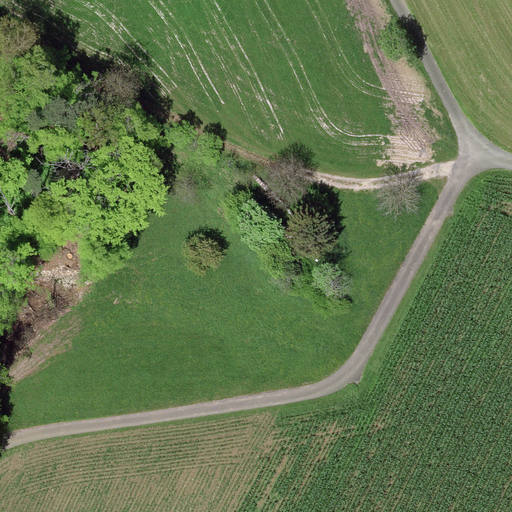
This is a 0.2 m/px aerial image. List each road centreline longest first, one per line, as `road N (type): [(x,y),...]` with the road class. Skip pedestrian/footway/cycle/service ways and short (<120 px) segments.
road 1 (track): [(0,445),(331,384),(365,355),(458,169),(480,153)]
road 2 (track): [(458,169),(377,186),(324,183),(238,152),(0,39)]
road 3 (track): [(0,396),(140,278),(110,223)]
road 4 (track): [(480,153),(397,0)]
